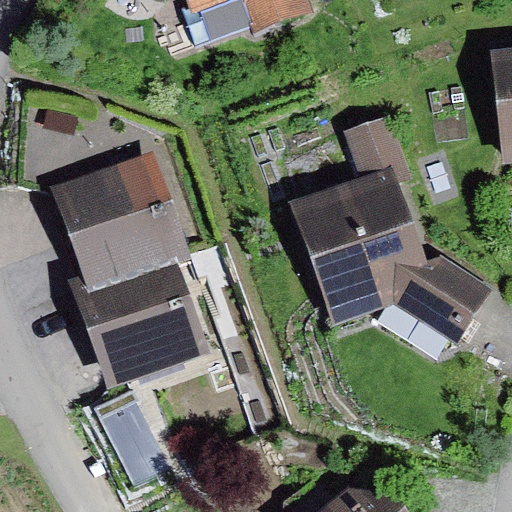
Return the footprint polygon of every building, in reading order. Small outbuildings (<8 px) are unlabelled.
[(307,0),(185,0),(204,52),(312,15),(307,0)] [(511,76),(494,80),(508,175),(511,174),(511,76)] [(367,198),(303,225),(336,349),(388,332),(460,369),(504,307),(439,265),(408,193),(397,125),(352,142),(367,198)] [(159,161),(47,202),(120,401),(207,369),(176,286),(201,276),(159,161)] [(399,511),(389,498),(349,508),(344,511),(399,511)]
